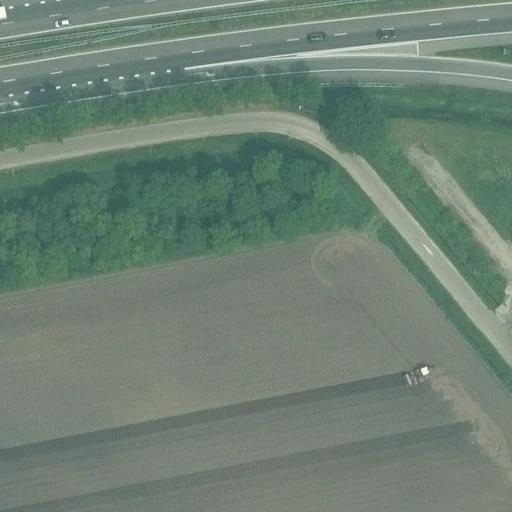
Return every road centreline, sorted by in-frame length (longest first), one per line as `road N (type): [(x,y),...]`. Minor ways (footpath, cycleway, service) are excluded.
road 1 (unclassified): [(511,353),(351,159),(293,124),(251,119),(0,160)]
road 2 (motorway): [(180,54),(511,18)]
road 3 (motorway): [(180,54),(511,75)]
road 4 (motorway): [(0,84),(180,54)]
road 5 (motorway): [(153,1),(0,27)]
